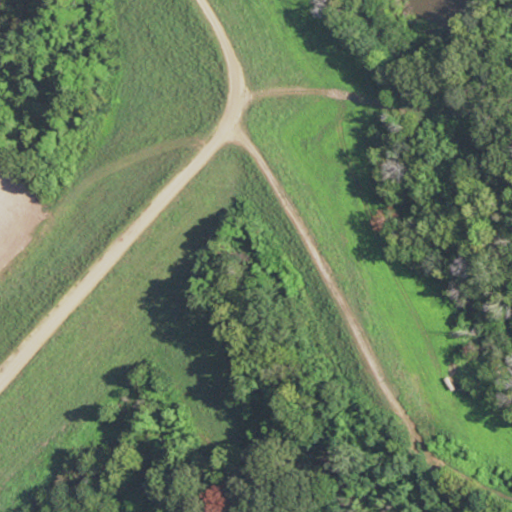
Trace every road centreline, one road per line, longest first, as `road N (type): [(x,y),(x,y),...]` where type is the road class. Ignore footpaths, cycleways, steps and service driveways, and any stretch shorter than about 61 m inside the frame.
road 1 (residential): [(425,459),(428,511),(22,362),(221,135),(236,102),(236,75),(196,0)]
road 2 (residential): [(511,496),(425,459),(255,153),(225,126)]
road 3 (residential): [(236,102),(318,90),(406,112),(511,105)]
